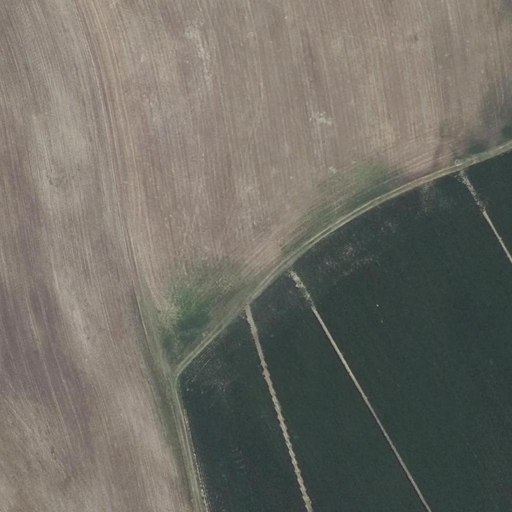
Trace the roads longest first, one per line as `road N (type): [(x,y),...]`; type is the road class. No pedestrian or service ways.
road 1 (track): [(199,511),(167,375),(331,225),(388,192),(511,144)]
road 2 (track): [(167,375),(141,304),(102,78),(80,0)]
